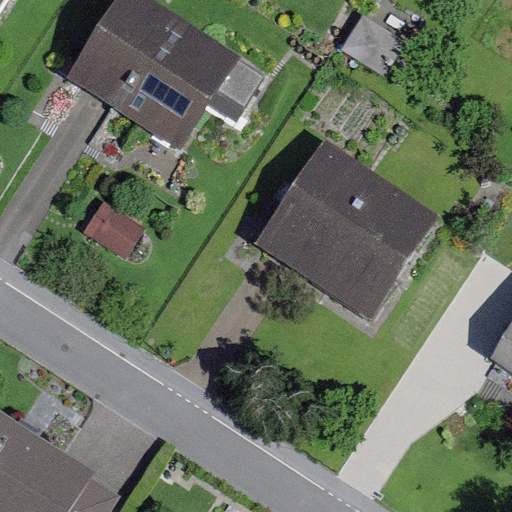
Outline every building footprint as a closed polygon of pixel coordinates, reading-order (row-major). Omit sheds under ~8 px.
[(0,0),(0,27),(4,30),(24,0),(0,0)] [(245,67),(141,0),(134,0),(71,98),(179,169),(245,67)] [(473,0),(451,0),(467,10),(473,0)] [(438,231),(320,151),(253,249),(371,329),(438,231)] [(116,511),(125,499),(0,418),(0,511),(116,511)]
